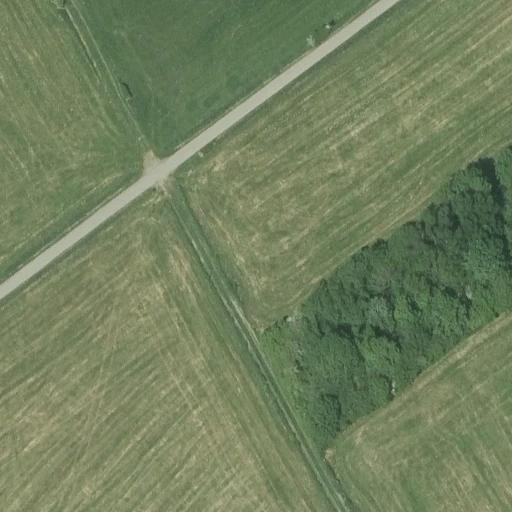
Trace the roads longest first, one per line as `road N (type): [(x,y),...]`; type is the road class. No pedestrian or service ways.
road 1 (track): [(353,511),(63,0)]
road 2 (track): [(0,294),(395,0)]
